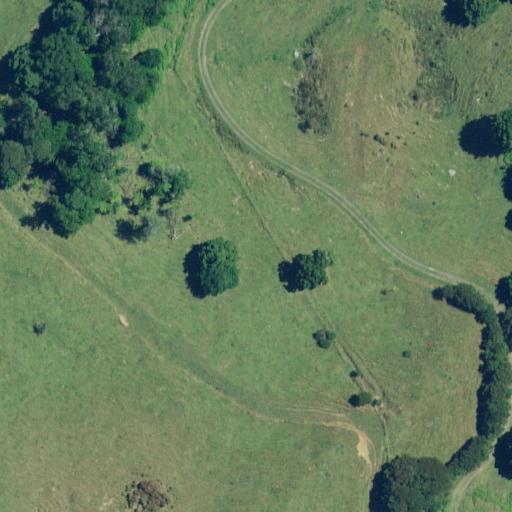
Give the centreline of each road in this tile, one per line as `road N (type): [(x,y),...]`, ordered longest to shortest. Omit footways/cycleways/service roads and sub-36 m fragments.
road 1 (track): [(511,379),(494,310),(374,241),(308,171),(238,144),(203,63),(207,0)]
road 2 (track): [(457,511),(494,450),(511,395)]
